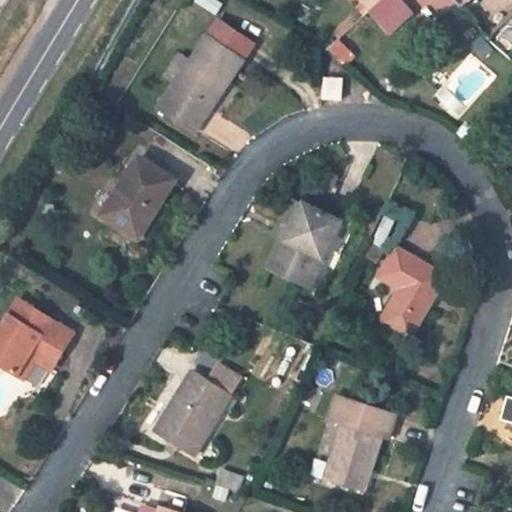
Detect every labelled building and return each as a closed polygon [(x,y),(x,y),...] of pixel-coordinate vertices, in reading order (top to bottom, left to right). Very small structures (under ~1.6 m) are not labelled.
[(362,0),(362,1),(372,12),(384,0),(362,0)] [(408,0),(384,0),(372,12),(370,13),(390,37),(418,12),(408,0)] [(313,14),(296,5),(288,19),(305,28),(313,14)] [(220,20),(209,37),(244,60),(255,44),(220,20)] [(209,37),(192,62),(176,86),(159,111),(194,134),(207,116),(201,112),(205,106),(211,110),(244,60),(209,37)] [(482,41),(475,47),(485,57),(491,51),(482,41)] [(163,78),(176,86),(192,62),(179,53),(163,78)] [(343,101),(343,97),(344,80),(325,78),(323,100),(343,101)] [(207,116),(211,110),(205,106),(201,112),(207,116)] [(176,182),(139,159),(101,217),(139,241),(176,182)] [(303,205),(294,200),(282,223),(292,228),(303,205)] [(342,223),(303,205),(292,228),(282,223),(276,237),(282,240),(269,268),(310,287),(342,223)] [(362,235),(370,239),(382,211),(375,209),(362,235)] [(447,277),(397,248),(379,278),(400,291),(381,323),(410,339),(447,277)] [(0,365),(24,380),(36,362),(36,361),(41,353),(58,363),(76,335),(20,301),(0,331),(0,365)] [(53,371),(58,363),(41,353),(36,361),(53,371)] [(155,434),(169,443),(178,449),(194,458),(232,396),(193,372),(155,434)] [(396,417),(337,398),(330,421),(342,425),(326,478),(366,491),(383,438),(389,440),(396,417)] [(173,456),(178,449),(169,443),(164,451),(173,456)]
